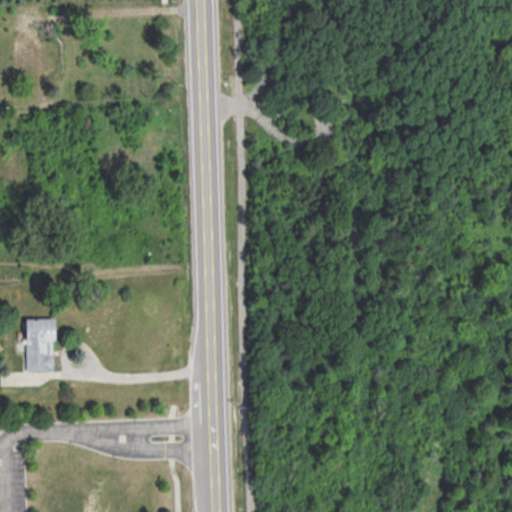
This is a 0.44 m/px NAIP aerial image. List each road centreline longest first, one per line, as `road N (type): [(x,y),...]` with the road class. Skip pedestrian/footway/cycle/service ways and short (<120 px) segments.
road 1 (tertiary): [(216,511),(210,236)]
road 2 (tertiary): [(210,236),(203,0)]
